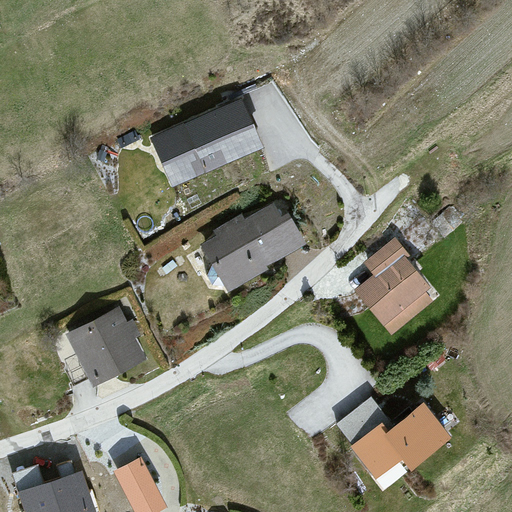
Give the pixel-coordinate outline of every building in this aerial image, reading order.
[(245,109),(147,140),(173,188),(263,151),(245,109)] [(270,211),(198,253),(230,296),(300,249),(270,211)] [(441,299),(396,244),(353,281),(398,341),(441,299)] [(119,308),(65,337),(90,386),(149,360),(119,308)] [(425,401),(355,445),(387,486),(457,437),(425,401)] [(95,511),(83,472),(18,492),(24,511),(95,511)]
